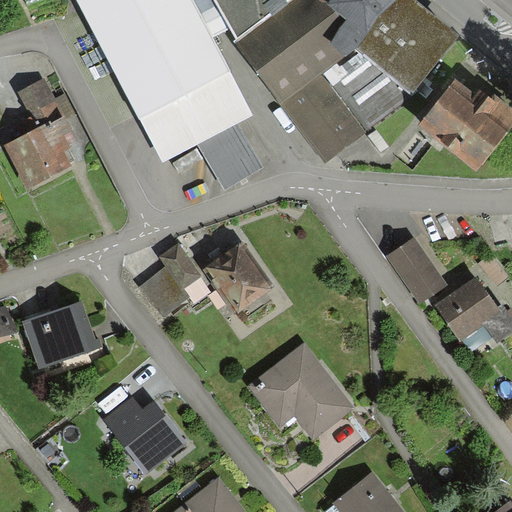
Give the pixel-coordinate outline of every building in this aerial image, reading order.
[(79,0),(166,160),(197,146),(224,194),(264,172),(238,130),(253,121),(212,39),(198,15),(190,0),(79,0)] [(215,0),(218,5),(230,27),(325,166),(417,93),(458,42),(409,0),(215,0)] [(212,39),(230,27),(218,5),(198,15),(212,39)] [(511,142),(511,121),(461,83),(422,136),(483,182),(511,142)] [(46,125),(1,145),(24,200),(69,180),(46,125)] [(179,286),(207,265),(181,230),(153,252),(179,286)] [(413,236),(383,257),(421,311),(451,290),(413,236)] [(247,238),(204,268),(236,315),(280,284),(247,238)] [(511,313),(482,270),(433,304),(460,341),(482,326),(498,349),(511,338),(511,313)] [(75,291),(20,312),(40,364),(94,343),(75,291)] [(0,309),(0,340),(22,332),(10,305),(0,309)] [(306,340),(251,385),(307,453),(362,408),(306,340)] [(137,389),(99,418),(143,475),(181,445),(137,389)] [(407,511),(375,468),(321,507),(325,511),(407,511)] [(172,511),(244,511),(217,477),(172,511)]
